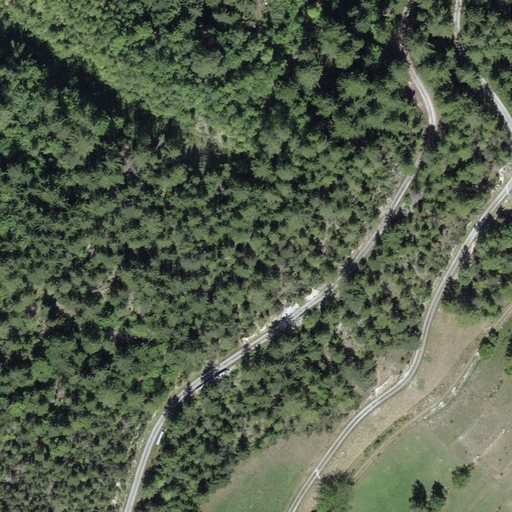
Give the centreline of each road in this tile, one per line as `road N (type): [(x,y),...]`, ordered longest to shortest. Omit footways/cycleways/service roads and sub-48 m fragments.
road 1 (track): [(126,511),(165,411),(334,285),(419,157),(428,113),(400,48),(415,0)]
road 2 (track): [(511,181),(439,290),(407,377),(362,412),(291,511)]
road 3 (track): [(457,0),(457,47),(511,126)]
